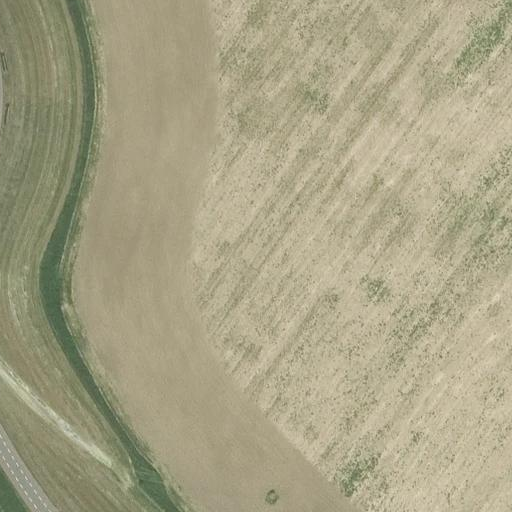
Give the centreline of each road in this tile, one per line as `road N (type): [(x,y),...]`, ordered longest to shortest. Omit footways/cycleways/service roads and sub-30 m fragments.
road 1 (tertiary): [(50,511),(0,430),(0,70)]
road 2 (track): [(106,463),(28,395),(0,357)]
